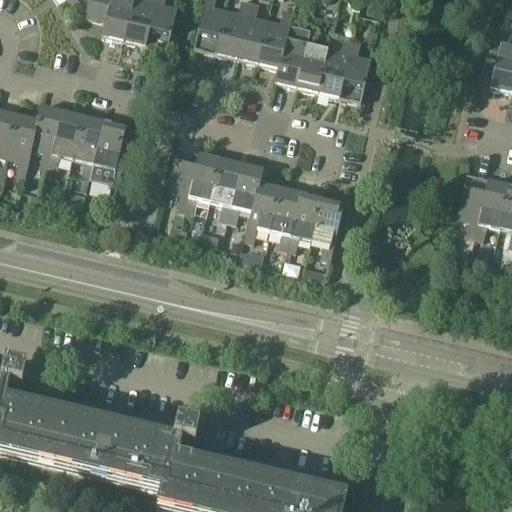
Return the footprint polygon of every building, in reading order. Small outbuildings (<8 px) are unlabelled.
[(73,0),(66,4),(72,14),(82,8),(87,9),(83,24),(104,29),(105,29),(111,0),(73,0)] [(122,47),(132,3),(120,0),(111,0),(105,29),(104,29),(101,42),(122,47)] [(143,52),(155,0),(146,0),(145,7),(132,3),(122,47),(143,52)] [(155,0),(143,52),(166,57),(176,14),(162,11),(164,0),(155,0)] [(215,60),(225,16),(212,13),(215,0),(205,0),(193,55),(215,60)] [(225,16),(215,60),(236,65),(249,8),(241,6),(237,19),(225,16)] [(249,8),(236,65),(257,70),(267,27),(255,24),(258,10),(249,8)] [(285,46),(286,46),(292,18),(282,16),(279,29),(267,27),(257,70),(277,75),(278,75),(285,46)] [(496,65),(489,94),(511,99),(511,92),(511,53),(509,52),(511,39),(490,34),(483,62),(496,65)] [(295,94),(309,37),(300,35),(297,49),(286,46),(285,46),(278,75),(277,75),(273,89),(295,94)] [(316,99),(327,55),(314,52),(317,39),(309,37),(295,94),(316,99)] [(337,105),(351,47),(342,45),(339,58),(327,55),(316,99),(337,105)] [(359,110),(370,66),(356,63),(359,49),(351,47),(337,105),(359,110)] [(47,175),(61,118),(39,113),(35,127),(36,127),(29,157),(30,157),(42,160),(39,173),(47,175)] [(0,118),(0,164),(5,166),(15,122),(0,118)] [(71,166),(82,123),(61,118),(47,175),(55,177),(59,163),(71,166)] [(15,122),(5,166),(17,169),(14,183),(24,185),(30,157),(29,157),(36,127),(35,127),(15,122)] [(89,185),(103,128),(82,123),(71,166),(84,169),(80,183),(89,185)] [(103,128),(89,185),(97,187),(101,173),(114,176),(119,158),(124,159),(128,146),(122,144),(125,133),(103,128)] [(185,217),(198,160),(176,155),(166,199),(179,202),(175,215),(185,217)] [(209,209),(220,165),(198,160),(185,217),(194,219),(197,206),(209,209)] [(226,228),(240,170),(220,165),(209,209),(221,212),(218,226),(226,228)] [(258,189),(259,190),(262,176),(240,170),(226,228),(235,230),(238,217),(249,219),(251,220),(258,189)] [(474,245),(487,187),(466,182),(456,226),(469,229),(465,243),(474,245)] [(498,236),(508,192),(487,187),(474,245),(483,247),(486,233),(498,236)] [(279,195),(259,190),(258,189),(251,220),(249,219),(243,246),(253,248),(256,235),(269,238),(279,195)] [(511,253),(511,192),(508,192),(498,236),(510,239),(507,252),(511,253)] [(286,257),(300,199),(279,195),(269,238),(281,241),(277,255),(286,257)] [(310,248),(321,204),(300,199),(286,257),(294,259),(298,245),(310,248)] [(321,204),(310,248),(323,251),(319,265),(329,267),(343,210),(321,204)] [(24,377),(3,372),(0,383),(0,456),(160,494),(156,510),(163,511),(343,511),(345,505),(186,468),(190,452),(193,453),(197,435),(175,430),(170,447),(14,410),(17,395),(20,395),(24,377)]
